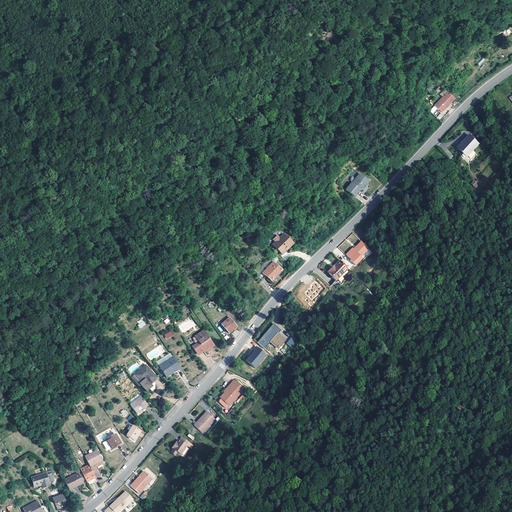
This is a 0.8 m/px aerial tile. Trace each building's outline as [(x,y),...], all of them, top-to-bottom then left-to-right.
[(457,99),(451,92),(445,97),(432,110),(433,111),(434,113),(438,109),(440,110),(441,109),(443,111),(457,99)] [(469,156),(475,151),(481,144),(472,135),(467,141),(461,147),(460,148),(469,156)] [(371,181),(363,173),(355,183),(354,183),(348,190),(356,197),(362,190),(363,191),(366,188),(369,184),(371,181)] [(475,188),(479,186),(475,180),(471,183),(475,188)] [(376,222),(376,221),(367,229),(370,233),(379,225),(376,222)] [(281,254),(283,252),(285,251),(285,252),(287,251),(290,248),(289,247),(292,244),(293,243),(289,239),(285,235),(281,239),(279,237),(275,240),(277,242),(274,246),(281,254)] [(358,266),(358,265),(365,258),(363,256),(371,249),(369,247),(363,241),(358,247),(359,247),(356,250),(354,248),(348,255),(353,260),(352,261),(358,266)] [(293,243),(292,244),(289,247),(290,248),(287,251),(285,252),(285,251),(283,252),(281,254),(282,254),(283,256),(288,251),(294,246),(295,245),(293,243)] [(254,253),(249,258),(255,264),(260,260),(254,253)] [(350,268),(342,260),(336,266),(337,267),(331,273),(338,280),(350,268)] [(277,265),(276,265),(275,264),(266,273),(268,275),(269,277),(267,278),(271,281),(273,279),(274,281),(283,271),(277,265)] [(284,272),(283,271),(274,281),(273,279),(271,281),(273,284),(284,272)] [(264,281),(264,282),(261,284),(265,290),(269,287),(270,286),(266,280),(264,281)] [(140,328),(146,324),(141,318),(136,322),(140,328)] [(230,333),(232,332),(238,328),(232,318),(226,322),(224,323),(230,333)] [(182,333),(196,326),(192,319),(178,326),(182,333)] [(205,330),(202,332),(197,335),(201,342),(194,346),(199,354),(206,349),(209,347),(210,349),(212,348),(215,345),(205,330)] [(171,331),(164,335),(166,339),(173,336),(171,331)] [(287,340),(280,334),(272,342),(279,349),(287,340)] [(296,343),(293,340),(289,345),(294,349),(296,345),(297,344),(296,343)] [(244,359),(255,368),(267,355),(256,346),(244,359)] [(187,351),(186,349),(178,355),(181,359),(183,358),(181,356),(187,351)] [(191,356),(187,351),(181,356),(183,358),(185,361),(191,356)] [(174,358),(161,367),(167,377),(173,373),(174,375),(182,369),(181,368),(174,358)] [(147,366),(136,375),(143,384),(142,385),(148,392),(151,389),(150,388),(154,385),(152,383),(158,378),(147,366)] [(143,384),(136,375),(133,377),(141,386),(142,385),(143,384)] [(234,400),(238,396),(242,392),(243,393),(246,390),(245,390),(240,386),(234,380),(230,384),(231,385),(228,389),(229,390),(226,392),(225,392),(220,397),(225,402),(229,405),(230,404),(234,400)] [(143,395),(132,403),(139,412),(141,411),(149,404),(143,395)] [(124,409),(120,412),(124,417),(128,414),(124,409)] [(216,418),(212,415),(207,411),(204,414),(206,416),(202,419),(201,418),(195,425),(199,429),(203,433),(216,418)] [(127,419),(133,424),(137,419),(130,414),(127,419)] [(142,431),(134,426),(127,436),(135,441),(142,431)] [(116,434),(110,437),(107,439),(108,440),(104,443),(108,450),(109,450),(113,448),(113,449),(116,447),(122,443),(116,434)] [(195,445),(189,441),(183,437),(181,440),(181,439),(178,442),(174,448),(175,449),(172,452),(176,455),(178,452),(180,452),(182,454),(188,446),(193,448),(195,445)] [(91,487),(99,482),(104,480),(98,469),(101,467),(106,464),(100,455),(96,457),(88,461),(95,473),(86,478),(91,487)] [(141,476),(133,485),(142,492),(155,477),(146,469),(142,474),(143,475),(141,476)] [(49,483),(52,483),(55,482),(53,475),(49,476),(47,476),(47,475),(33,478),(35,487),(42,486),(43,489),(50,487),(49,483)] [(76,491),(80,489),(83,487),(85,486),(80,475),(78,477),(75,478),(70,480),(66,483),(71,493),(76,491)] [(114,504),(105,511),(121,511),(134,500),(126,492),(121,497),(122,498),(115,504),(114,504)] [(60,499),(54,503),(58,509),(63,506),(67,503),(63,497),(60,499)] [(43,511),(38,503),(34,505),(25,510),(25,511),(43,511)]
